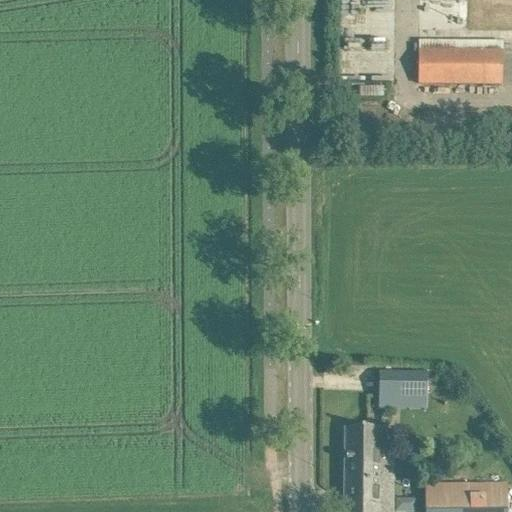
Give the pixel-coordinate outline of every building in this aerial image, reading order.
[(503,86),(504,54),(419,53),(419,86),(503,86)] [(378,371),(376,410),(425,411),(426,373),(378,371)] [(380,430),(345,430),(344,511),(393,511),(394,462),(380,461),(380,430)] [(510,511),(511,509),(506,509),(506,485),(424,486),(424,511),(510,511)] [(395,501),(395,511),(399,511),(406,505),(406,501),(395,501)]
